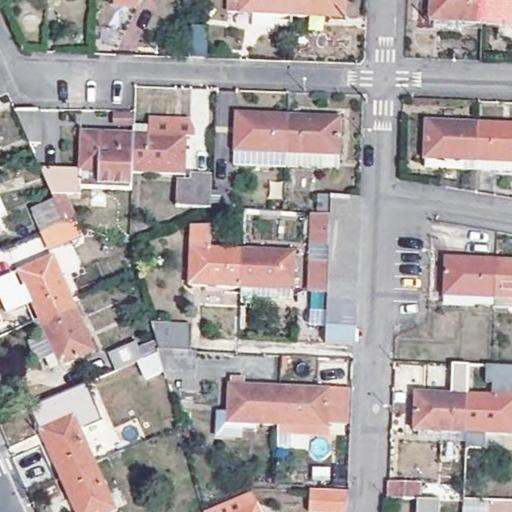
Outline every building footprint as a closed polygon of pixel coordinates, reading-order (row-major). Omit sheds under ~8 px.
[(255,18),(270,18),(270,12),(292,13),(292,0),(228,0),(228,22),(255,23),(255,18)] [(344,0),(292,0),(292,13),(344,15),(344,0)] [(434,20),(482,22),(482,0),(429,0),(429,20),(434,20)] [(511,0),(482,0),(482,22),(511,22),(511,0)] [(270,24),(292,25),(292,13),(270,12),(270,18),(270,24)] [(482,22),(434,20),(434,26),(482,28),(482,22)] [(208,26),(191,25),(190,57),(206,57),(208,26)] [(2,82),(0,82),(0,99),(9,96),(2,82)] [(39,109),(14,109),(30,143),(42,144),(39,109)] [(238,112),(236,151),(289,153),(290,114),(238,112)] [(290,114),(289,153),(341,155),(343,116),(290,114)] [(135,119),(134,133),(186,135),(195,135),(196,128),(186,121),(135,119)] [(427,122),(426,160),(477,161),(479,123),(427,122)] [(511,124),(479,123),(477,161),(477,166),(491,166),(491,170),(511,171),(511,124)] [(79,171),(42,169),(53,195),(75,195),(75,186),(107,187),(107,172),(133,173),(134,133),(81,130),(79,171)] [(184,175),(186,135),(134,133),(133,173),(184,175)] [(289,153),(236,151),(236,165),(288,166),(289,153)] [(289,153),(288,166),(340,168),(341,155),(289,153)] [(425,168),(477,170),(477,166),(477,161),(426,160),(425,168)] [(214,209),(214,176),(196,175),(196,183),(180,182),(179,208),(214,209)] [(332,196),(321,196),(320,211),(332,211),(332,196)] [(361,197),(332,196),(332,211),(360,212),(361,197)] [(34,210),(44,232),(65,222),(56,201),(34,210)] [(332,214),(331,226),(360,227),(360,212),(332,211),(332,214)] [(331,226),(332,214),(314,214),(313,241),(331,241),(331,239),(331,226)] [(65,222),(44,232),(52,250),(82,236),(78,226),(65,222)] [(191,285),(243,286),(244,248),(213,247),(214,227),(193,226),(191,285)] [(360,227),(331,226),(331,239),(359,240),(360,227)] [(359,240),(331,239),(331,241),(330,254),(359,255),(359,240)] [(296,250),(244,248),(243,286),(294,288),(296,250)] [(359,255),(330,254),(330,263),(330,269),(358,269),(359,255)] [(54,255),(18,270),(40,319),(75,303),(54,255)] [(446,257),(444,295),(496,298),(497,260),(446,257)] [(511,260),(497,260),(496,298),(511,298),(511,260)] [(311,289),(329,289),(329,283),(330,269),(330,263),(312,262),(311,289)] [(358,269),(330,269),(329,283),(357,284),(358,269)] [(357,284),(329,283),(329,289),(329,297),(357,298),(357,284)] [(309,291),(309,324),(324,325),(324,292),(309,291)] [(496,298),(444,295),(444,306),(495,308),(496,298)] [(357,298),(329,297),(328,312),(356,313),(357,298)] [(511,298),(496,298),(495,308),(511,308),(511,298)] [(75,303),(40,319),(55,353),(47,357),(52,370),(95,351),(75,303)] [(356,313),(328,312),(328,327),(356,328),(356,313)] [(155,327),(161,350),(193,352),(192,328),(155,327)] [(356,328),(328,327),(327,342),(355,343),(356,328)] [(136,340),(108,352),(115,370),(143,358),(136,340)] [(193,352),(161,350),(159,350),(167,378),(182,379),(182,392),(198,393),(198,379),(196,379),(197,352),(193,352)] [(279,423),(281,385),(229,383),(228,409),(227,421),(243,422),(279,423)] [(281,385),(279,423),(332,425),(333,387),(281,385)] [(414,430),(418,430),(467,432),(468,394),(416,392),(414,430)] [(511,395),(468,394),(467,432),(511,434),(511,395)] [(100,420),(94,406),(39,430),(61,479),(95,464),(80,430),(100,420)] [(227,421),(228,409),(216,409),(215,434),(242,434),(243,422),(227,421)] [(467,432),(418,430),(418,441),(466,443),(467,432)] [(466,443),(466,444),(511,445),(511,434),(467,432),(466,443)] [(95,464),(61,479),(74,511),(116,511),(95,464)] [(335,475),(335,486),(345,486),(345,475),(335,475)] [(390,481),(389,496),(421,498),(421,482),(390,481)] [(309,489),(308,511),(330,511),(346,511),(349,492),(309,489)] [(261,511),(254,496),(216,511),(261,511)]
